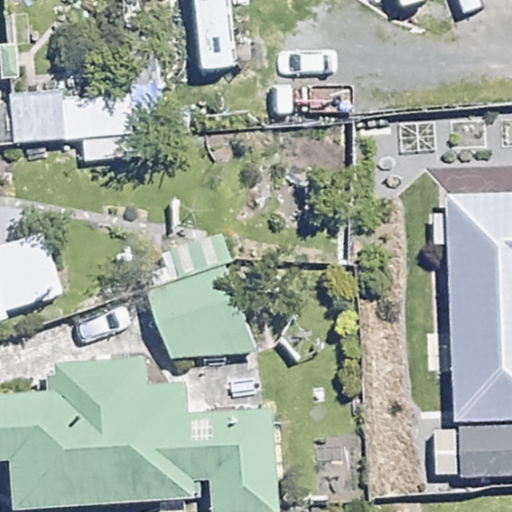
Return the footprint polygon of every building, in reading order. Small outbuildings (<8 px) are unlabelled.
[(226,0),(194,0),(199,65),(232,62),(226,0)] [(65,91),(0,94),(0,140),(68,137),(65,91)] [(137,152),(135,92),(90,93),(92,153),(137,152)] [(511,191),(451,193),(456,418),(424,419),(425,483),(511,480),(511,191)] [(0,243),(0,314),(66,293),(46,229),(0,243)] [(252,346),(244,273),(160,282),(167,355),(252,346)] [(49,392),(0,393),(0,454),(17,454),(18,503),(201,496),(200,473),(212,473),(212,511),(277,511),(274,405),(192,408),(191,383),(141,385),(140,356),(48,359),(49,392)]
